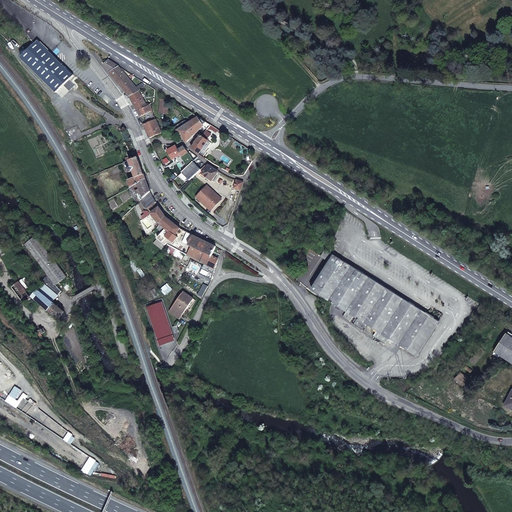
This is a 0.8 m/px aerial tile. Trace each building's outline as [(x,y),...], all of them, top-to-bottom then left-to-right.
[(38,40),(21,58),(57,93),(64,85),(70,91),(75,85),(70,80),(74,75),(56,57),(49,50),(38,40)] [(109,60),(104,65),(106,69),(130,96),(139,91),(136,87),(119,66),(109,60)] [(139,91),(130,96),(138,111),(147,106),(143,98),(142,95),(139,91)] [(161,100),(160,113),(168,114),(169,100),(161,100)] [(147,106),(138,111),(144,124),(156,119),(149,105),(147,106)] [(198,117),(177,130),(187,142),(204,125),(206,126),(209,123),(198,117)] [(156,119),(144,124),(150,138),(162,133),(156,119)] [(195,142),(192,148),(199,154),(203,148),(208,141),(201,135),(195,142)] [(174,146),(167,145),(168,150),(168,151),(173,160),(181,155),(179,150),(176,146),(174,146)] [(184,146),(179,150),(181,155),(183,157),(183,156),(187,154),(188,153),(188,152),(186,150),(187,149),(185,146),(185,147),(184,146)] [(128,161),(124,163),(127,170),(128,172),(129,173),(133,171),(136,178),(145,174),(138,157),(131,160),(128,161)] [(193,161),(182,173),(190,180),(201,169),(193,161)] [(201,173),(199,176),(204,179),(206,176),(212,180),(219,171),(209,165),(204,171),(202,174),(201,173)] [(136,178),(129,180),(131,187),(146,179),(145,174),(136,178)] [(146,179),(131,187),(134,191),(136,190),(140,189),(141,193),(144,199),(151,192),(146,179)] [(237,180),(234,188),(241,190),(244,182),(237,180)] [(217,204),(222,199),(207,185),(197,197),(204,203),(205,202),(210,206),(214,202),(217,204)] [(142,200),(141,201),(147,209),(148,208),(156,202),(151,192),(144,199),(142,200)] [(156,202),(148,208),(152,213),(159,207),(156,202)] [(205,202),(204,203),(211,210),(217,204),(214,202),(210,206),(205,202)] [(159,207),(152,213),(160,223),(166,216),(159,207)] [(161,224),(157,228),(167,236),(170,234),(174,237),(181,228),(166,216),(160,223),(161,224)] [(187,232),(183,242),(189,245),(193,235),(187,232)] [(167,236),(162,241),(168,245),(172,240),(174,237),(170,234),(167,236)] [(193,235),(189,245),(199,249),(205,252),(212,256),(214,250),(216,246),(193,235)] [(37,236),(25,245),(56,285),(67,277),(37,236)] [(199,249),(195,259),(201,262),(205,252),(199,249)] [(334,254),(325,249),(321,256),(330,261),(334,254)] [(205,252),(201,262),(215,269),(218,259),(212,256),(205,252)] [(334,254),(330,261),(311,289),(347,312),(343,317),(350,322),(354,316),(356,318),(352,323),(363,330),(367,324),(377,331),(374,337),(385,344),(389,338),(417,356),(439,321),(334,254)] [(151,266),(140,256),(138,259),(145,266),(144,266),(146,268),(147,267),(149,269),(151,266)] [(134,259),(129,263),(131,265),(130,266),(135,272),(137,270),(155,298),(159,295),(134,259)] [(158,264),(156,267),(165,274),(168,271),(158,264)] [(157,268),(155,270),(163,277),(165,279),(167,277),(165,275),(157,268)] [(19,282),(11,287),(24,304),(31,298),(19,282)] [(38,289),(32,297),(59,319),(65,312),(53,302),(58,295),(45,284),(46,283),(44,282),(43,283),(38,289)] [(172,290),(167,283),(160,289),(165,295),(172,290)] [(204,284),(200,292),(204,294),(209,286),(204,284)] [(184,292),(170,311),(180,318),(183,314),(193,299),(184,292)] [(161,303),(149,307),(162,345),(174,341),(161,303)] [(511,337),(507,334),(495,352),(511,363),(511,337)] [(486,351),(481,347),(470,361),(474,364),(486,351)] [(475,382),(461,372),(455,379),(469,389),(475,382)]
